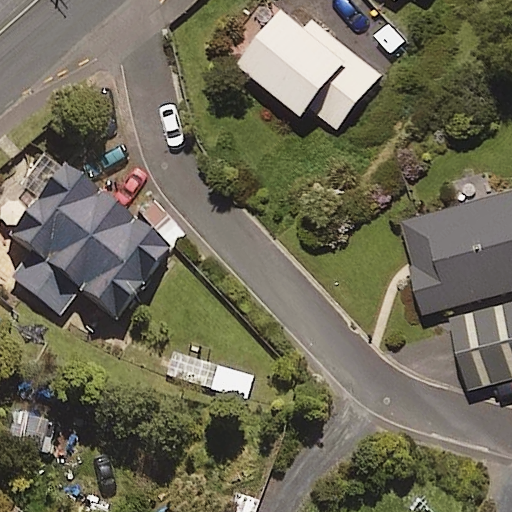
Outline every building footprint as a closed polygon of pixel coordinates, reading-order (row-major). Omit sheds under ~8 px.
[(380,73),(289,0),(286,0),(238,61),(330,135),(380,73)] [(168,252),(47,155),(0,213),(0,222),(45,259),(23,287),(59,316),(79,292),(114,320),(168,252)] [(511,191),(406,220),(430,311),(511,288),(511,191)] [(511,377),(511,302),(453,317),(470,387),(511,377)] [(254,377),(172,352),(165,375),(247,400),(254,377)]
